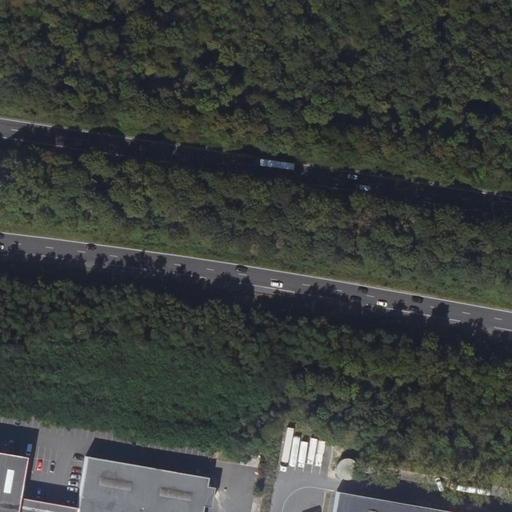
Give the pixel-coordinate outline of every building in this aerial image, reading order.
[(0,511),(23,511),(26,499),(26,498),(19,497),(26,456),(0,451),(0,511)] [(86,456),(77,508),(76,511),(200,511),(202,505),(205,486),(206,478),(86,456)] [(213,488),(205,486),(202,505),(209,506),(213,488)] [(453,511),(337,492),(333,511),(453,511)] [(76,511),(77,508),(26,499),(23,511),(76,511)]
